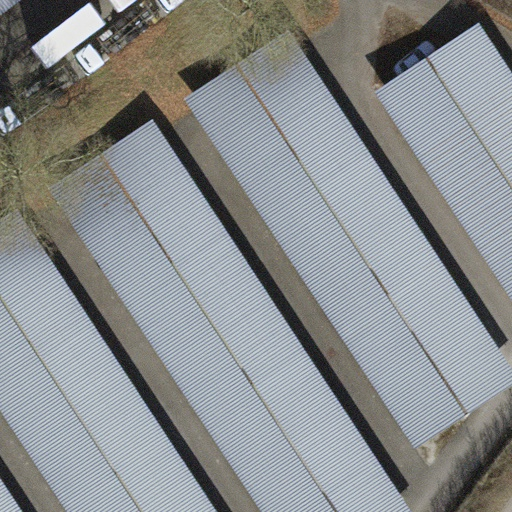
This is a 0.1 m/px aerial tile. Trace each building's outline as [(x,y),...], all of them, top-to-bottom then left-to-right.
[(0,0),(0,15),(19,0),(0,0)] [(511,73),(481,27),(384,92),(511,285),(511,73)] [(195,106),(422,446),(511,386),(511,363),(296,39),(195,106)] [(52,191),(265,511),(412,511),(154,123),(52,191)] [(0,215),(0,405),(70,511),(223,511),(19,203),(0,215)] [(21,511),(0,480),(0,511),(21,511)]
